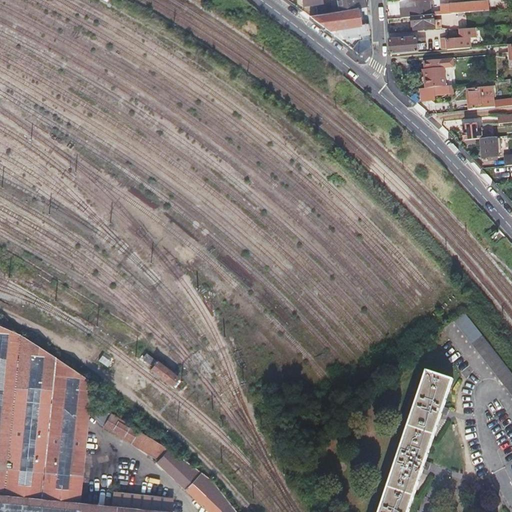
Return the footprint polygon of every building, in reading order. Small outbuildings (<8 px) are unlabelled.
[(335,0),(336,6),(337,10),(357,7),(363,6),(362,0),(335,0)] [(402,18),(411,17),(431,16),(430,3),(418,4),(418,8),(401,9),(402,18)] [(316,6),(317,13),(328,11),(327,7),(327,4),(316,6)] [(309,14),(329,30),(364,24),(363,20),(359,21),(357,7),(337,10),(328,11),(317,13),(309,14)] [(431,16),(411,17),(412,25),(416,25),(416,30),(442,28),(441,20),(436,21),(435,15),(431,16)] [(329,30),(339,38),(360,35),(369,34),(368,26),(369,25),(369,24),(364,24),(329,30)] [(448,37),(445,38),(442,38),(443,50),(471,48),(470,38),(477,37),(476,27),(460,28),(461,38),(449,39),(448,37)] [(360,35),(353,50),(358,55),(370,49),(369,34),(360,35)] [(418,39),(390,42),(391,55),(428,52),(428,44),(419,44),(418,39)] [(448,88),(447,78),(446,69),(444,69),(443,60),(426,61),(427,70),(426,71),(428,90),(432,90),(448,88)] [(450,88),(448,88),(432,90),(433,97),(451,94),(450,88)] [(495,91),(489,91),(484,92),(483,88),(479,89),(479,92),(469,93),(472,114),(511,108),(511,101),(496,103),(495,91)] [(511,117),(499,119),(499,123),(500,128),(511,126),(511,117)] [(486,139),(486,135),(485,130),(478,131),(478,125),(467,127),(467,132),(465,132),(465,141),(481,140),(486,139)] [(497,138),(486,139),(481,140),(483,158),(499,157),(497,138)] [(511,374),(510,371),(466,316),(455,324),(511,395),(511,374)] [(0,511),(171,511),(173,499),(113,492),(111,509),(86,506),(87,497),(78,496),(85,440),(91,384),(22,338),(0,328),(0,511)] [(149,372),(171,388),(177,380),(145,356),(141,362),(151,369),(149,372)] [(380,511),(410,511),(425,466),(430,468),(433,461),(428,459),(442,418),(447,419),(449,412),(444,411),(454,382),(427,373),(380,511)] [(234,511),(225,499),(211,481),(192,467),(172,453),(144,435),(112,415),(103,429),(129,446),(157,462),(155,464),(175,484),(202,510),(204,511),(234,511)] [(78,496),(87,497),(94,441),(85,440),(78,496)]
